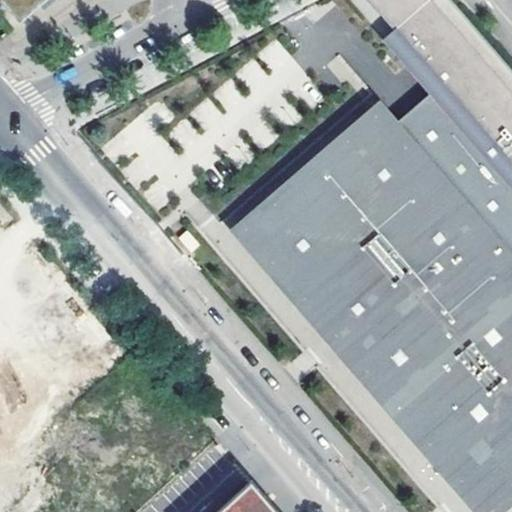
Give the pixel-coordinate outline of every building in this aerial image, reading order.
[(0,0),(22,25),(51,0),(0,0)] [(236,235),(474,511),(509,511),(511,510),(511,72),(449,0),(431,0),(394,33),(410,51),(399,60),(431,96),(396,125),(380,107),(236,235)] [(365,0),(394,33),(431,0),(365,0)] [(410,51),(394,33),(384,42),(399,60),(410,51)] [(222,511),(275,511),(252,485),(222,511)]
